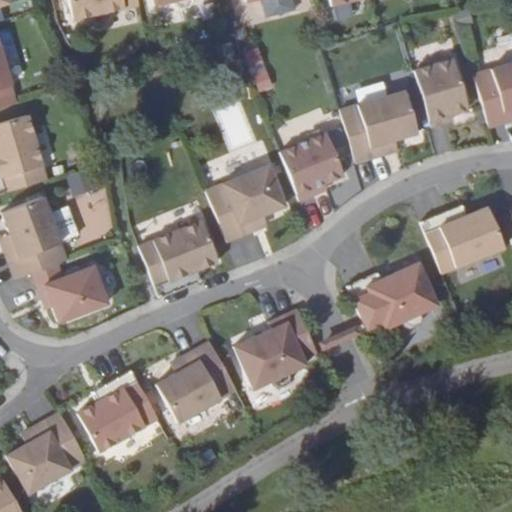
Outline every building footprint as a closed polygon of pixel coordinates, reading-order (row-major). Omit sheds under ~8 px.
[(137,5),(136,0),(66,0),(71,20),(137,5)] [(151,0),(153,6),(172,1),(173,6),(179,10),(188,8),(191,2),(190,0),(151,0)] [(240,50),(253,93),(269,89),(255,46),(240,50)] [(0,107),(15,103),(0,51),(0,107)] [(452,59),(413,70),(430,127),(445,123),(444,117),(451,114),(467,110),(452,59)] [(511,62),(472,75),(488,128),(511,120),(511,62)] [(338,110),(354,163),(383,155),(380,144),(393,140),(416,133),(403,90),(338,110)] [(444,117),(445,123),(453,121),(451,114),(444,117)] [(0,193),(46,180),(26,116),(0,123),(0,193)] [(298,201),(313,195),(311,188),(323,184),(342,176),(325,133),(278,152),(298,201)] [(380,144),(383,155),(397,151),(393,140),(380,144)] [(205,190),(225,242),(253,231),(249,221),(262,215),(284,206),(267,165),(205,190)] [(311,188),(313,195),(326,190),(323,184),(311,188)] [(3,253),(14,280),(38,271),(66,260),(42,197),(0,213),(9,235),(14,249),(3,253)] [(460,205),(446,211),(450,221),(464,216),(460,205)] [(446,211),(419,222),(439,273),(502,248),(485,207),(464,216),(450,221),(446,211)] [(249,221),(253,231),(266,226),(262,215),(249,221)] [(138,246),(158,298),(186,288),(182,278),(196,272),(217,264),(200,221),(138,246)] [(0,238),(0,244),(3,253),(14,249),(9,235),(0,238)] [(376,273),(345,286),(365,330),(380,323),(383,329),(401,321),(403,326),(409,328),(418,325),(420,318),(418,313),(436,305),(417,262),(379,279),(376,273)] [(38,271),(14,280),(19,294),(44,285),(38,271)] [(196,272),(182,278),(186,288),(200,283),(196,272)] [(89,311),(74,273),(44,285),(19,294),(25,309),(31,307),(34,314),(40,330),(89,311)] [(31,307),(25,309),(28,316),(34,314),(31,307)] [(296,309),(267,322),(270,329),(232,346),(252,389),(270,381),(271,386),(278,388),(286,384),(289,378),(286,374),(304,365),(302,359),(316,353),(296,309)] [(235,390),(208,342),(182,356),(187,366),(175,373),(154,384),(176,423),(235,390)] [(187,366),(182,356),(169,363),(175,373),(187,366)] [(156,419),(129,371),(103,385),(108,395),(96,402),(75,413),(98,452),(156,419)] [(108,395),(103,385),(90,392),(96,402),(108,395)] [(85,461),(58,413),(32,427),(37,437),(25,444),(4,455),(26,494),(85,461)] [(32,427),(20,434),(25,444),(37,437),(32,427)] [(18,511),(0,478),(0,511),(18,511)]
